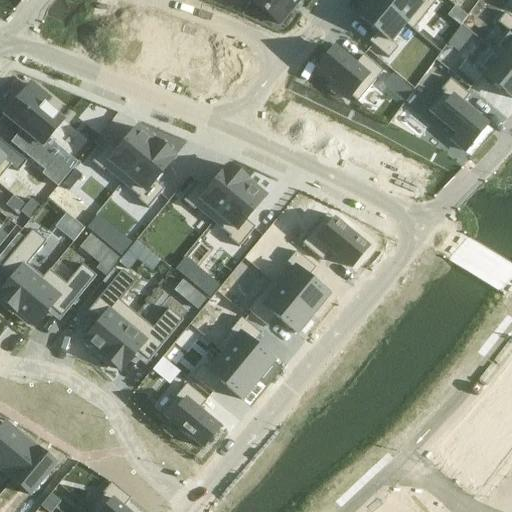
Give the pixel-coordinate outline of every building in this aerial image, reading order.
[(250,0),(249,1),(279,26),(300,0),(250,0)] [(375,0),(369,0),(356,16),(377,33),(368,43),(388,60),(397,48),(390,42),(404,25),(405,24),(375,0)] [(375,0),(405,24),(404,25),(411,31),(437,1),(435,0),(375,0)] [(491,49),(490,50),(494,53),(511,68),(511,19),(505,14),(497,24),(506,31),(491,49)] [(466,62),(457,71),(477,88),(485,78),(511,100),(511,99),(511,68),(494,53),(490,50),(491,49),(488,46),(471,66),(466,62)] [(333,49),(317,69),(335,85),(332,89),(347,101),(350,96),(358,103),(373,84),(382,73),(362,56),(354,66),(333,49)] [(444,93),(428,112),(456,135),(451,141),(464,152),(486,126),(461,106),(469,96),(450,80),(441,91),(444,93)] [(30,85),(5,116),(28,135),(16,149),(44,172),(41,175),(57,188),(77,164),(48,140),(62,122),(43,106),(48,100),(30,85)] [(108,144),(91,164),(102,173),(104,171),(121,185),(155,144),(154,144),(136,129),(117,152),(108,144)] [(155,144),(121,185),(138,199),(136,201),(147,210),(164,190),(154,182),(173,159),(172,159),(173,158),(155,142),(154,144),(155,144)] [(0,156),(0,178),(11,166),(0,156)] [(199,183),(182,202),(193,211),(195,209),(212,224),(246,183),(247,184),(247,183),(229,168),(228,169),(227,168),(209,191),(199,183)] [(246,183),(212,224),(229,238),(228,240),(238,249),(255,229),(245,221),(264,198),(247,184),(246,183)] [(30,201),(25,207),(35,215),(40,209),(30,201)] [(25,207),(20,213),(30,221),(35,215),(25,207)] [(328,215),(303,245),(323,261),(331,252),(351,269),(367,249),(357,240),(358,238),(346,229),(345,230),(328,215)] [(13,278),(0,294),(0,299),(16,313),(17,312),(16,312),(43,279),(42,278),(27,265),(46,242),(32,231),(1,268),(13,278)] [(279,287),(279,288),(312,316),(328,296),(307,279),(315,269),(295,253),(286,264),(294,270),(279,287)] [(43,279),(16,312),(17,312),(35,327),(50,308),(62,318),(96,277),(82,266),(66,285),(49,271),(42,278),(43,279)] [(100,322),(85,341),(102,355),(103,356),(136,316),(119,302),(136,283),(121,271),(87,312),(100,322)] [(272,281),(247,311),(267,328),(275,318),(296,335),(312,316),(279,288),(279,287),(272,281)] [(102,355),(101,356),(119,371),(120,371),(121,371),(136,353),(148,363),(182,322),(168,310),(152,329),(136,316),(103,356),(102,355)] [(239,318),(216,347),(222,352),(255,380),(272,359),(253,344),(260,335),(239,318)] [(201,366),(193,376),(212,392),(216,387),(236,402),(255,380),(222,352),(207,371),(201,366)] [(185,385),(160,414),(180,430),(178,432),(189,441),(191,440),(202,449),(219,428),(197,411),(205,401),(185,385)] [(5,426),(0,431),(0,464),(21,439),(5,426)] [(21,439),(0,464),(0,470),(12,480),(11,481),(12,482),(37,451),(36,451),(36,452),(21,439)] [(37,451),(12,482),(29,496),(55,466),(37,451)] [(93,509),(90,511),(126,511),(123,509),(130,500),(111,484),(102,494),(104,496),(93,509)] [(51,495),(45,501),(55,509),(60,503),(51,495)] [(45,501),(40,507),(45,511),(52,511),(55,509),(45,501)]
